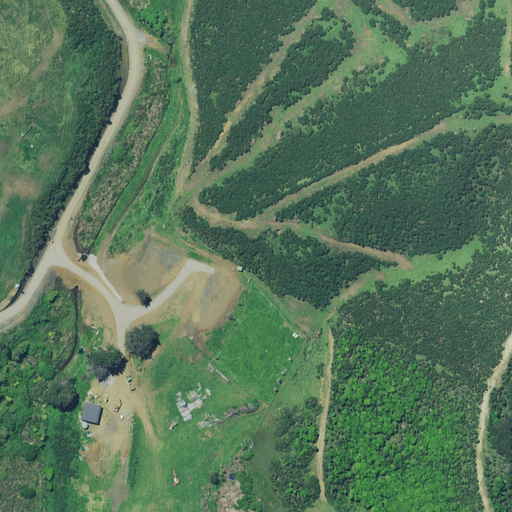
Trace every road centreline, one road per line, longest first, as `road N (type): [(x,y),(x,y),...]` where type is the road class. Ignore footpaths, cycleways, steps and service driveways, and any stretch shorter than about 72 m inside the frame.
road 1 (track): [(331,511),(306,322),(248,281),(211,281),(152,309),(121,307)]
road 2 (unclassified): [(121,307),(97,280),(70,268),(60,246),(133,92),(144,48),(116,0)]
